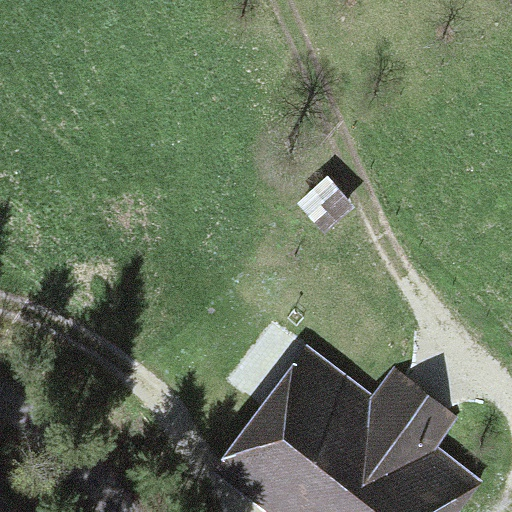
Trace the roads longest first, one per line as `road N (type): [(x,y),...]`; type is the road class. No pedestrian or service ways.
road 1 (track): [(268,0),(328,142),(404,288),(470,357)]
road 2 (unclassified): [(0,413),(54,450),(111,511)]
